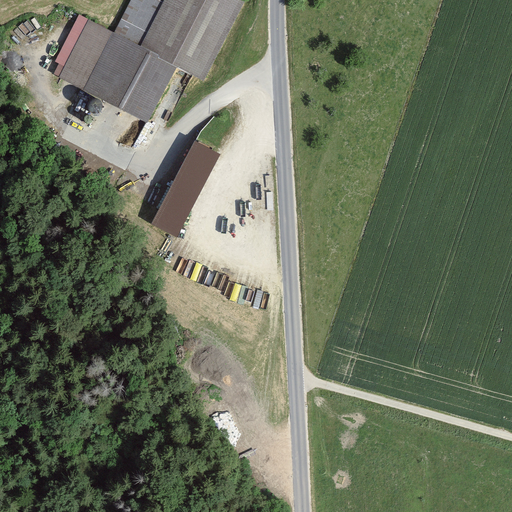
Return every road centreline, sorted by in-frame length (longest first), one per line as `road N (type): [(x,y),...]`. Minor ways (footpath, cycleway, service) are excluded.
road 1 (tertiary): [(301,511),(278,0)]
road 2 (track): [(295,377),(511,437)]
